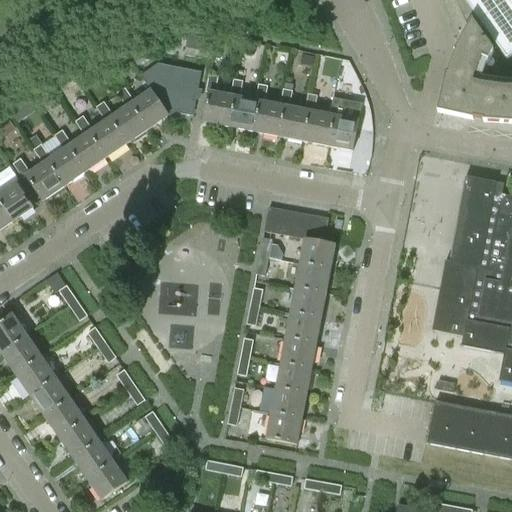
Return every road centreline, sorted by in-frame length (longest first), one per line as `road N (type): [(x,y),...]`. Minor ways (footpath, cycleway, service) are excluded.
road 1 (residential): [(0,287),(180,169),(388,205)]
road 2 (residential): [(388,205),(348,412),(419,426)]
road 3 (residential): [(348,0),(402,130)]
road 4 (residential): [(0,60),(118,0)]
